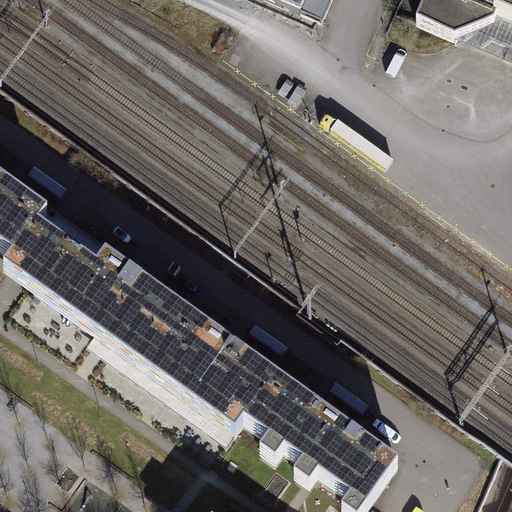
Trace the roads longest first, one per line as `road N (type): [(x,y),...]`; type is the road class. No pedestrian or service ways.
road 1 (residential): [(511,161),(482,196),(332,86)]
road 2 (track): [(193,0),(234,18),(332,86)]
